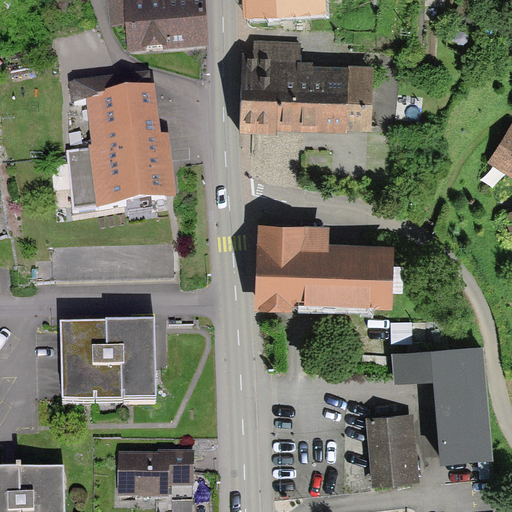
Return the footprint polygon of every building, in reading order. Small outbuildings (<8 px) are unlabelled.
[(123,0),(105,0),(109,28),(125,27),(127,52),(204,45),(201,3),(124,10),(123,0)] [(250,0),(252,15),(316,12),(315,0),(250,0)] [(484,12),(468,4),(460,19),(476,28),(484,12)] [(249,132),(250,122),(366,127),(368,71),(338,69),(337,77),(309,76),(309,64),(297,64),(298,45),(252,43),(252,45),(253,45),(253,57),(246,58),(242,58),(239,58),(236,132),(244,132),(249,132)] [(163,196),(159,197),(146,92),(106,97),(104,83),(69,87),(71,106),(87,105),(92,150),(70,152),(77,213),(163,200),(163,196)] [(511,173),(511,129),(492,161),(511,173)] [(321,252),(322,232),(260,229),(258,306),(305,307),(305,298),(382,301),(384,254),(321,252)] [(152,327),(57,330),(59,401),(153,398),(152,327)] [(438,442),(466,439),(488,438),(479,348),(431,351),(431,352),(392,354),(394,380),(432,377),(438,442)] [(368,419),(374,485),(406,482),(401,416),(368,419)] [(190,473),(190,462),(190,456),(156,456),(156,459),(117,459),(116,497),(164,497),(165,478),(188,478),(188,487),(190,487),(190,473)] [(13,471),(13,474),(0,473),(0,511),(61,511),(61,472),(18,474),(18,471),(13,471)]
